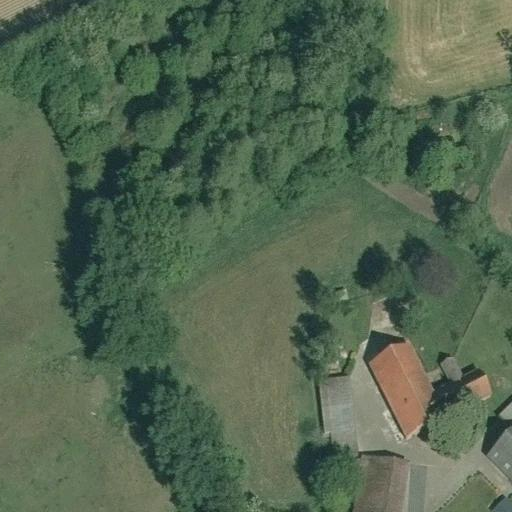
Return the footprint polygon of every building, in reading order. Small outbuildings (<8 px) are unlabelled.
[(416,348),(376,367),(411,441),(452,421),(440,396),(416,348)] [(447,367),(457,388),(469,382),(459,361),(447,367)] [(457,388),(440,396),(452,421),(498,399),(486,374),(469,382),(457,388)] [(363,458),(354,381),(323,385),(330,438),(334,438),(337,461),(363,458)] [(511,409),(503,417),(511,427),(511,409)] [(511,440),(496,454),(511,472),(511,440)] [(410,511),(416,465),(367,460),(360,511),(410,511)] [(511,511),(511,503),(509,500),(496,511),(511,511)]
